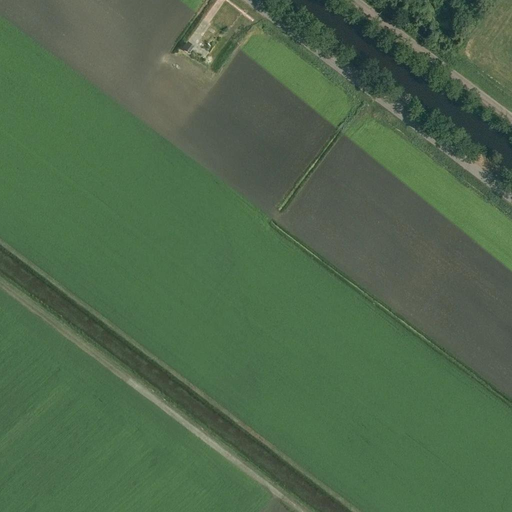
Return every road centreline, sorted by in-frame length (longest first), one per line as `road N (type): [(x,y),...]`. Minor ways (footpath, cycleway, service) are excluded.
road 1 (tertiary): [(511,198),(251,0)]
road 2 (unclassified): [(303,511),(130,381)]
road 3 (unclassified): [(511,119),(354,0)]
